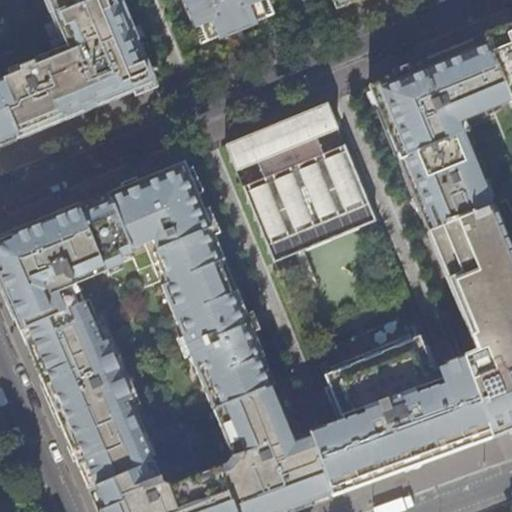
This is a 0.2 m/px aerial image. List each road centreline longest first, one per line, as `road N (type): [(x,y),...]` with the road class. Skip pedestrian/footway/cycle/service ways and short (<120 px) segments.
road 1 (residential): [(0,196),(491,0)]
road 2 (residential): [(68,511),(0,355)]
